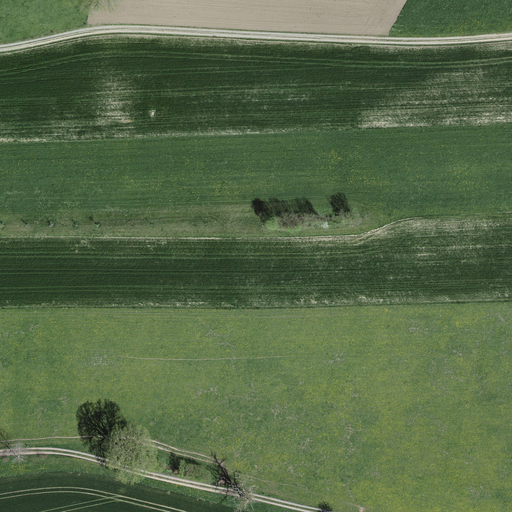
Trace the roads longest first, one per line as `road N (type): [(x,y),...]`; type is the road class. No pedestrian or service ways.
road 1 (track): [(0,48),(113,27),(417,41),(511,34)]
road 2 (track): [(320,511),(78,456),(0,453)]
